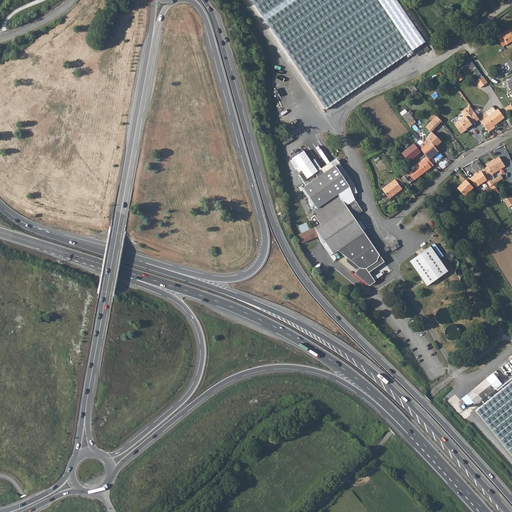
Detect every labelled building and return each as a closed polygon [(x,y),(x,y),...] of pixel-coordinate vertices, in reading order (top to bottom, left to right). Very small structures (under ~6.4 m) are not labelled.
[(249,0),(324,110),(423,43),(394,0),(249,0)] [(506,33),(498,38),(503,46),(511,40),(511,27),(505,32),(506,33)] [(474,72),(479,78),(482,76),(478,69),(474,72)] [(511,73),(504,77),(507,83),(502,86),(507,94),(510,92),(511,92),(511,91),(511,73)] [(487,83),(483,76),(479,79),(476,82),(480,88),(487,83)] [(479,118),(469,105),(462,111),(466,116),(465,117),(455,125),(462,133),(467,130),(466,129),(479,118)] [(505,117),(499,108),(496,110),(494,107),(493,107),(487,111),(487,112),(489,115),(481,121),(489,130),(495,126),(494,125),(505,117)] [(436,116),(426,127),(429,131),(438,122),(440,124),(442,122),(436,116)] [(429,131),(431,133),(440,124),(438,122),(429,131)] [(419,146),(420,146),(427,157),(428,159),(440,151),(437,147),(433,141),(436,138),(436,137),(432,133),(426,138),(427,139),(427,140),(420,145),(419,146)] [(433,141),(437,147),(441,142),(436,137),(436,138),(433,141)] [(415,143),(403,152),(410,161),(421,152),(415,143)] [(303,150),(292,157),(306,178),(317,171),(303,150)] [(487,165),(485,167),(491,176),(493,174),(493,173),(505,165),(499,155),(493,159),(492,159),(486,163),(487,165)] [(415,168),(400,179),(405,185),(434,165),(428,159),(427,157),(414,167),(415,168)] [(336,160),(321,170),(323,174),(333,168),(334,167),(349,187),(352,194),(356,192),(353,185),(336,160)] [(306,186),(303,189),(317,210),(309,215),(314,226),(309,228),(310,230),(299,236),(303,244),(319,238),(322,243),(325,241),(334,253),(339,250),(361,267),(367,268),(377,261),(379,254),(364,232),(353,216),(362,210),(355,200),(352,194),(349,187),(334,167),(333,168),(323,174),(321,170),(317,171),(306,178),(302,181),(306,186)] [(490,176),(484,168),(478,172),(476,171),(474,173),(474,175),(473,175),(479,184),(486,179),(489,185),(494,183),(490,176)] [(399,191),(394,183),(397,181),(396,179),(383,189),(390,198),(399,191)] [(397,181),(394,183),(399,191),(403,188),(397,181)] [(465,181),(457,189),(464,196),(473,188),(465,181)] [(430,247),(409,261),(426,285),(447,271),(430,247)] [(384,261),(379,254),(377,261),(367,268),(361,267),(356,273),(371,285),(377,280),(370,271),(384,261)] [(443,319),(450,316),(447,308),(440,311),(443,319)] [(449,325),(448,339),(458,340),(460,326),(449,325)] [(499,368),(506,376),(511,372),(511,371),(511,357),(499,368)] [(486,378),(461,398),(468,406),(473,402),(475,405),(495,389),(486,378)] [(511,378),(474,409),(511,456),(511,378)]
